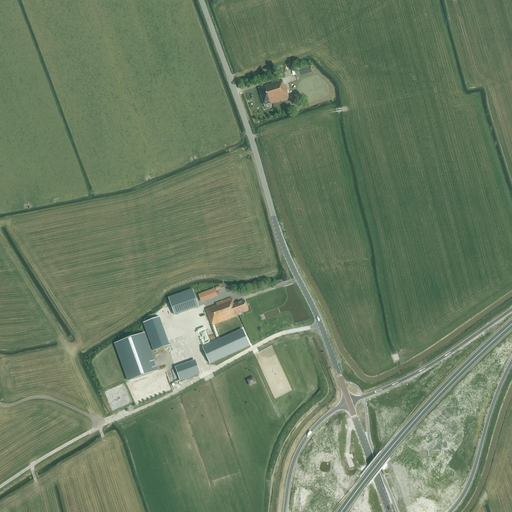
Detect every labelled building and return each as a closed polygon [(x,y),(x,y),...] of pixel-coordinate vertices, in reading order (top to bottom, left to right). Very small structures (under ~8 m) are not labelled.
[(271,104),(289,98),(285,85),(284,85),(282,80),(265,85),(265,86),(258,88),(264,105),(271,103),(271,104)] [(175,315),(198,306),(192,289),(169,298),(175,315)] [(218,297),(216,292),(211,293),(207,295),(210,300),(218,297)] [(238,313),(248,310),(244,301),(239,303),(239,302),(235,304),(234,303),(233,304),(231,297),(216,303),(216,305),(206,309),(212,325),(239,315),(238,313)] [(159,317),(143,324),(154,351),(170,345),(159,317)] [(203,348),(208,360),(209,362),(250,344),(243,330),(203,348)] [(158,371),(144,333),(116,343),(129,381),(158,371)] [(197,362),(176,369),(180,381),(201,374),(197,362)] [(250,387),(257,384),(254,377),(247,380),(250,387)]
